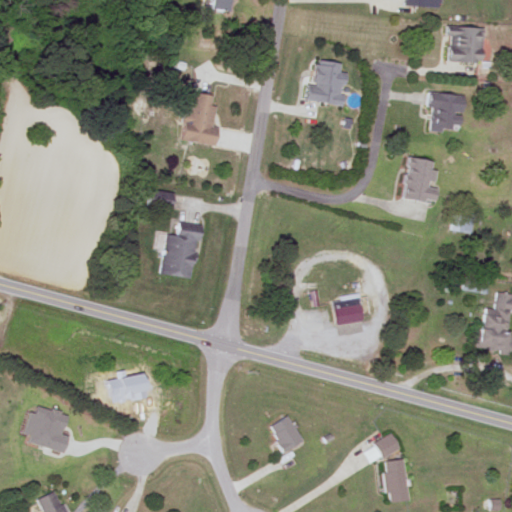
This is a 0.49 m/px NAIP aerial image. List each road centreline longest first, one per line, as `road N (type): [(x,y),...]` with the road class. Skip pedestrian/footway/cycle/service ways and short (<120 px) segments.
road 1 (tertiary): [(0,282),(511,424)]
road 2 (residential): [(280,0),(212,396),(210,445),(242,511)]
road 3 (residential): [(389,70),(368,164),(352,193),(336,198),(251,180)]
